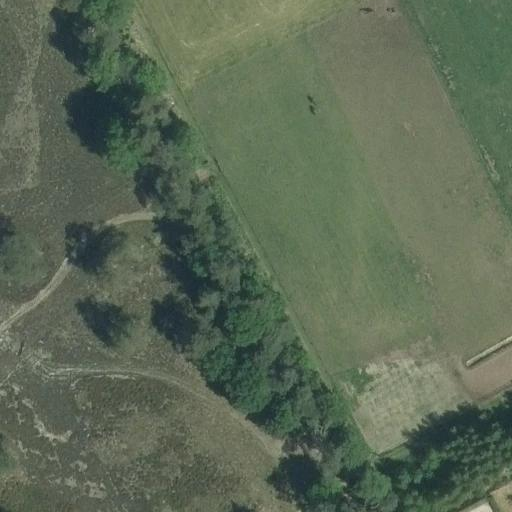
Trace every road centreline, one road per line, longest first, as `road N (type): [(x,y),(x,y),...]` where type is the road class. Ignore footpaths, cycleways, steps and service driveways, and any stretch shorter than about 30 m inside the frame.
road 1 (track): [(76,0),(335,482)]
road 2 (track): [(301,500),(286,466),(244,418),(195,388),(141,371),(53,367),(24,352),(0,325)]
road 3 (track): [(225,162),(191,179),(167,213),(101,228),(46,292),(0,329)]
road 4 (track): [(301,500),(511,390)]
